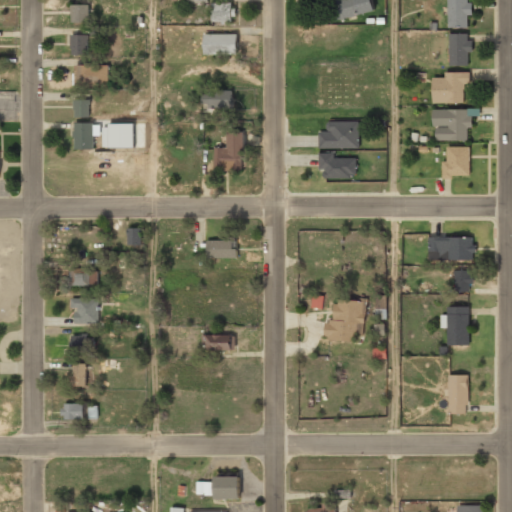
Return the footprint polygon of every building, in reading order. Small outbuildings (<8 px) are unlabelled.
[(374,12),(371,0),(335,0),(338,18),(374,12)] [(470,27),(470,0),(447,0),(447,27),(470,27)] [(212,23),(233,23),(233,3),(212,3),(212,23)] [(88,5),(71,5),(71,23),(88,23),(88,5)] [(448,33),(448,65),(470,65),(470,33),(448,33)] [(203,34),(203,54),(236,54),(236,34),(203,34)] [(88,35),(71,35),(71,56),(88,56),(88,35)] [(75,86),(108,86),(108,65),(75,65),(75,86)] [(441,75),(432,75),(432,102),(467,102),(467,72),(441,72),(441,75)] [(233,109),(233,91),(206,91),(206,109),(233,109)] [(89,99),(74,99),(74,118),(89,118),(89,99)] [(470,116),(478,116),(478,107),(432,107),(432,140),(470,140),(470,116)] [(359,121),(328,121),(328,132),(319,132),(319,148),(359,148),(359,121)] [(74,151),(94,151),(94,123),(74,123),(74,151)] [(243,170),(243,132),(226,132),(226,148),(214,148),(214,170),(243,170)] [(469,146),(442,146),(442,177),(469,177),(469,146)] [(355,156),(319,156),(320,177),(355,177),(355,156)] [(128,244),(140,244),(140,230),(128,230),(128,244)] [(472,260),(472,237),(429,237),(429,260),(472,260)] [(206,240),(206,259),(237,259),(237,240),(206,240)] [(96,286),(96,269),(69,269),(69,286),(96,286)] [(453,271),(453,292),(469,292),(469,271),(453,271)] [(312,308),(323,309),(323,296),(312,295),(312,308)] [(366,300),(332,296),(327,340),(360,343),(366,300)] [(99,298),(72,298),(72,324),(99,324),(99,298)] [(469,345),(469,306),(442,306),(442,328),(448,328),(448,345),(469,345)] [(232,352),(232,335),(203,335),(203,352),(232,352)] [(71,353),(93,353),(93,336),(71,336),(71,353)] [(71,387),(86,387),(86,364),(71,364),(71,387)] [(448,413),(468,413),(468,374),(448,374),(448,413)] [(97,419),(97,404),(61,404),(61,419),(97,419)] [(239,476),(214,476),(214,499),(239,499),(239,476)] [(197,495),(212,495),(212,482),(197,482),(197,495)]
